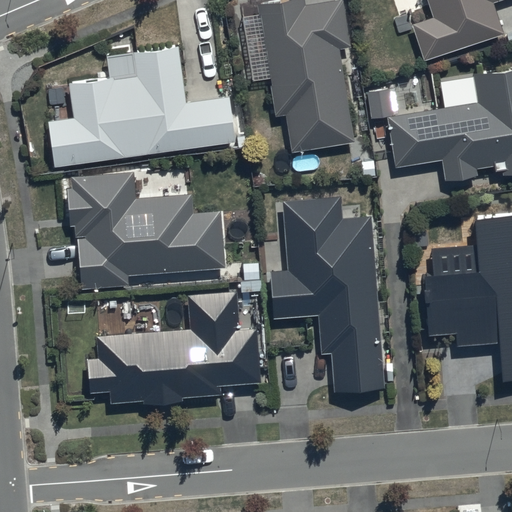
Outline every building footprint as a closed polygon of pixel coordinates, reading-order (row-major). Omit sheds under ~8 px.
[(349,47),(340,0),(330,0),(304,5),(303,0),(278,0),(255,4),(275,116),(284,114),(291,154),(355,143),(338,49),(349,47)] [(427,0),(434,18),(411,25),(424,63),(504,36),(492,2),(499,0),(427,0)] [(47,122),(53,167),(236,142),(230,95),(187,101),(179,46),(133,52),(136,75),(68,84),(73,118),(47,122)] [(476,103),(385,117),(392,166),(440,158),(444,182),(479,176),(478,169),(494,167),(495,170),(507,168),(508,175),(511,173),(511,66),(472,73),(476,103)] [(132,173),(66,178),(69,226),(75,225),(80,291),(127,287),(126,277),(226,269),(222,210),(193,212),(191,192),(134,197),(132,173)] [(384,387),(370,217),(343,219),(341,197),(280,202),(286,271),(269,273),(273,318),(316,314),(319,352),(331,352),(334,391),(384,387)] [(511,205),(470,209),(472,235),(430,238),(432,265),(420,266),(425,326),(454,324),(454,336),(497,333),(499,371),(511,370),(511,205)] [(237,281),(183,285),(185,319),(92,325),(93,347),(84,348),(87,385),(107,384),(108,395),(140,393),(141,395),(181,393),(181,390),(220,387),(220,377),(259,374),(256,317),(239,318),(237,281)]
